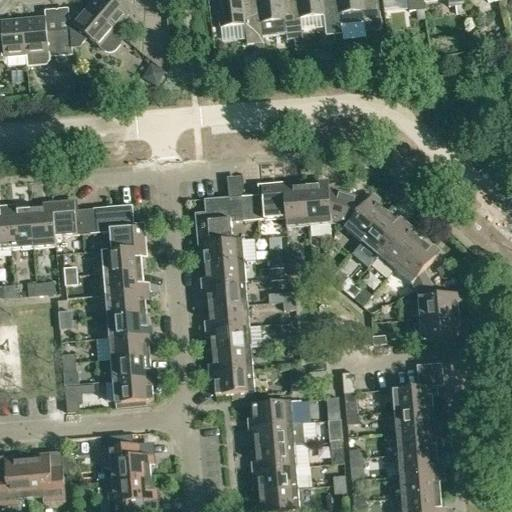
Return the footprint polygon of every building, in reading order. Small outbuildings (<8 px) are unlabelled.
[(95,0),(87,9),(114,31),(128,15),(111,0),(95,0)] [(263,38),(261,24),(259,10),(258,10),(244,11),(242,0),(217,0),(221,29),(245,26),(247,46),(264,44),(263,38)] [(263,38),(286,35),(287,41),(294,41),(296,54),(304,53),(301,19),(300,19),(298,5),(284,7),(282,0),(257,0),(258,10),(259,10),(261,24),(263,38)] [(341,26),(340,15),(339,15),(338,0),(337,1),(323,2),(322,0),(296,0),(298,5),(300,19),(301,19),(324,17),(326,37),(342,35),(341,26)] [(341,26),(364,23),(365,32),(382,30),(377,0),(336,0),(337,1),(338,0),(339,15),(340,15),(341,26)] [(426,22),(425,11),(423,0),(382,0),(383,2),(396,0),(407,0),(409,13),(415,12),(417,23),(426,22)] [(465,6),(463,0),(447,0),(448,8),(455,7),(456,16),(465,15),(464,6),(465,6)] [(72,56),(72,48),(77,47),(86,37),(101,50),(101,49),(104,52),(107,53),(111,54),(115,52),(119,47),(121,42),(120,38),(121,37),(114,31),(87,9),(73,26),(74,26),(70,30),(58,31),(60,57),(72,56)] [(23,21),(26,56),(27,66),(47,64),(49,63),(48,58),(56,58),(57,70),(73,68),(72,56),(60,57),(58,31),(46,32),(45,19),(23,21)] [(0,62),(4,62),(5,68),(27,66),(26,56),(23,21),(1,23),(2,36),(0,36),(0,62)] [(500,33),(492,44),(501,52),(510,41),(500,33)] [(387,36),(373,37),(375,49),(388,48),(387,36)] [(262,44),(254,45),(255,56),(263,55),(262,44)] [(80,78),(76,83),(76,89),(83,95),(89,95),(93,91),(92,84),(85,78),(80,78)] [(357,161),(344,161),(345,180),(353,179),(357,168),(357,161)] [(243,198),(245,223),(288,220),(287,190),(286,185),(262,187),(263,196),(243,198)] [(329,186),(307,188),(310,228),(333,226),(339,228),(350,196),(329,189),(329,186)] [(307,188),(287,190),(288,220),(287,230),(310,228),(307,188)] [(350,196),(339,228),(344,230),(363,245),(389,214),(371,199),(369,202),(350,196)] [(197,223),(199,245),(244,242),(244,241),(235,242),(233,224),(245,223),(243,198),(206,201),(207,216),(198,217),(199,223),(197,223)] [(96,210),(76,212),(75,202),(51,204),(52,208),(53,208),(56,239),(57,239),(98,235),(96,210)] [(134,207),(96,210),(98,235),(111,234),(112,252),(103,253),(103,254),(132,252),(147,251),(145,227),(135,228),(134,207)] [(53,208),(52,208),(31,210),(34,250),(58,249),(57,239),(56,239),(53,208)] [(13,252),(34,250),(31,210),(9,212),(13,252)] [(9,212),(0,212),(0,253),(13,252),(9,212)] [(405,228),(389,214),(363,245),(379,259),(405,228)] [(421,241),(405,228),(379,259),(396,272),(421,241)] [(416,293),(433,284),(426,271),(439,256),(421,241),(396,272),(412,286),(416,293)] [(205,246),(205,254),(206,267),(245,264),(244,242),(199,245),(199,247),(205,246)] [(103,254),(105,276),(144,272),(142,252),(147,251),(132,252),(103,254)] [(271,253),(272,262),(284,261),(283,252),(271,253)] [(284,261),(272,262),(272,271),(285,270),(284,261)] [(206,267),(208,289),(247,286),(245,264),(206,267)] [(300,276),(299,264),(290,265),(291,277),(300,276)] [(308,264),(299,264),(300,276),(309,276),(308,264)] [(66,279),(78,278),(77,270),(65,271),(66,279)] [(146,294),(144,272),(105,276),(106,297),(146,294)] [(79,286),(78,278),(66,279),(67,288),(79,286)] [(350,279),(342,289),(349,295),(357,285),(350,279)] [(439,296),(433,284),(416,293),(419,298),(421,321),(460,318),(458,295),(439,296)] [(47,298),(56,297),(55,285),(47,286),(47,298)] [(363,291),(357,285),(349,295),(355,300),(363,291)] [(47,286),(37,287),(38,298),(47,298),(47,286)] [(208,289),(210,309),(249,307),(247,286),(208,289)] [(38,298),(37,287),(28,287),(29,299),(38,298)] [(106,297),(108,319),(147,315),(146,294),(106,297)] [(284,304),(296,303),(295,294),(284,295),(284,304)] [(285,313),(296,312),(296,303),(284,304),(285,313)] [(249,307),(210,309),(211,331),(251,328),(249,307)] [(60,323),(72,322),(71,313),(59,314),(60,323)] [(149,337),(147,315),(108,319),(110,340),(149,337)] [(462,340),(460,318),(421,321),(423,344),(462,340)] [(78,321),(72,322),(60,323),(61,331),(79,330),(78,321)] [(211,331),(213,353),(252,350),(252,348),(262,348),(261,329),(251,329),(251,328),(211,331)] [(110,340),(112,362),(151,358),(149,337),(110,340)] [(287,338),(288,347),(300,346),(299,337),(287,338)] [(375,348),(388,347),(387,338),(374,339),(375,348)] [(300,355),(300,346),(288,347),(288,356),(300,355)] [(213,353),(215,374),(254,371),(252,350),(213,353)] [(75,356),(63,357),(64,366),(76,365),(75,356)] [(153,380),(151,358),(112,362),(113,383),(153,380)] [(418,366),(419,378),(443,375),(442,364),(418,366)] [(76,374),(76,365),(64,366),(64,375),(76,374)] [(217,397),(256,394),(254,371),(215,374),(217,397)] [(345,394),(358,393),(356,375),(344,376),(345,394)] [(443,375),(419,378),(420,388),(432,387),(444,386),(443,375)] [(153,380),(113,383),(115,406),(155,402),(153,380)] [(290,383),(291,391),(303,390),(302,382),(290,383)] [(65,387),(67,405),(67,414),(68,415),(79,414),(79,404),(77,386),(65,387)] [(432,387),(420,388),(393,391),(395,413),(434,410),(432,387)] [(358,393),(345,394),(347,417),(348,426),(361,425),(358,393)] [(340,408),(339,399),(327,400),(328,409),(340,408)] [(254,420),(254,429),(294,425),(304,425),(302,402),(292,403),(252,406),(254,420)] [(436,432),(434,410),(395,413),(396,435),(436,432)] [(343,443),(342,434),(341,422),(329,423),(330,435),(331,445),(343,443)] [(304,425),(294,425),(254,429),(256,451),(295,447),(305,447),(304,425)] [(436,432),(396,435),(398,457),(438,453),(436,432)] [(331,445),(331,453),(332,466),(345,465),(343,443),(331,445)] [(155,466),(155,456),(140,457),(139,445),(105,448),(107,471),(112,470),(113,483),(152,479),(151,467),(155,466)] [(297,469),(295,447),(256,451),(257,472),(297,469)] [(351,462),(363,460),(363,451),(350,453),(351,462)] [(440,475),(438,453),(398,457),(400,479),(440,475)] [(62,454),(50,455),(40,456),(40,461),(27,462),(30,501),(43,500),(44,505),(66,503),(62,454)] [(30,501),(27,462),(15,463),(15,458),(5,458),(6,473),(0,473),(0,508),(19,507),(19,502),(30,501)] [(364,469),(363,460),(351,462),(351,470),(364,469)] [(257,472),(259,494),(299,491),(297,469),(257,472)] [(442,496),(440,475),(400,479),(402,500),(442,496)] [(334,479),(334,488),(347,487),(346,478),(334,479)] [(153,492),(152,479),(113,483),(114,495),(109,495),(110,511),(145,511),(145,503),(159,502),(158,491),(153,492)] [(347,487),(334,488),(335,497),(347,496),(347,487)] [(260,511),(300,511),(299,491),(259,494),(260,511)] [(354,496),(354,505),(367,503),(366,495),(354,496)] [(442,511),(442,496),(402,500),(402,511),(442,511)] [(367,511),(367,503),(354,505),(354,511),(367,511)]
